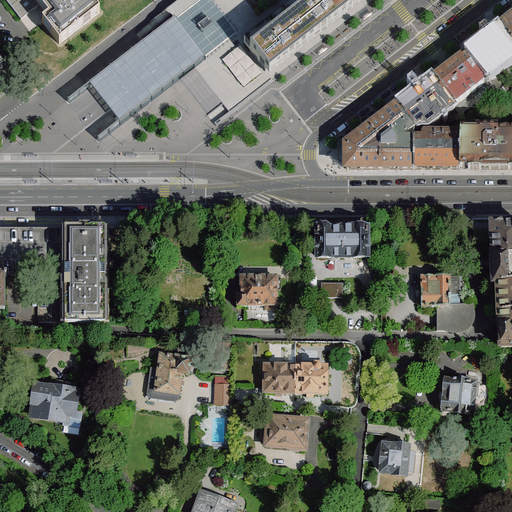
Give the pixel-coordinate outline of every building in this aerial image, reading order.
[(40,6),(34,0),(5,0),(21,20),(40,6)] [(34,0),(40,6),(49,18),(43,23),(60,44),(100,13),(89,0),(34,0)] [(366,0),(295,0),(240,42),(267,76),(366,0)] [(117,127),(207,60),(173,20),(88,86),(103,106),(117,127)] [(511,23),(502,31),(511,46),(511,23)] [(511,46),(502,31),(467,58),(486,83),(499,74),(507,67),(511,63),(511,46)] [(467,58),(435,82),(455,108),(467,100),(476,93),(488,84),(486,83),(467,58)] [(511,75),(511,73),(510,70),(501,76),(505,81),(511,75)] [(501,76),(499,74),(486,83),(488,84),(492,90),(505,81),(501,76)] [(435,82),(399,109),(416,131),(422,127),(424,129),(428,129),(455,108),(435,82)] [(476,93),(481,99),(492,90),(488,84),(476,93)] [(511,90),(508,84),(496,92),(507,108),(511,104),(511,90)] [(481,99),(476,93),(467,100),(472,106),(481,99)] [(460,115),(472,106),(467,100),(455,108),(460,115)] [(416,131),(399,109),(347,149),(348,171),(415,170),(414,143),(401,142),(416,131)] [(511,133),(499,134),(499,131),(478,131),(478,133),(461,133),(461,137),(460,170),(469,170),(469,172),(511,171),(511,133)] [(422,142),(414,143),(415,170),(460,170),(461,137),(425,137),(422,139),(422,142)] [(511,219),(474,220),(472,223),(475,243),(493,242),(492,228),(511,227),(511,226),(511,225),(511,219)] [(318,230),(369,229),(369,220),(306,221),(306,240),(319,240),(318,230)] [(511,225),(511,226),(511,227),(492,228),(493,242),(494,286),(498,285),(511,284),(511,225)] [(369,229),(318,230),(319,240),(319,253),(319,258),(368,258),(369,229)] [(0,274),(6,274),(38,274),(56,274),(67,274),(67,232),(0,232),(0,274)] [(105,232),(67,232),(67,274),(67,325),(105,325),(105,268),(105,232)] [(129,232),(105,232),(105,268),(129,268),(129,232)] [(306,264),(305,249),(292,250),(292,264),(306,264)] [(437,278),(421,279),(422,297),(419,297),(418,300),(418,305),(421,308),(422,308),(422,309),(437,309),(437,312),(447,312),(451,312),(451,308),(451,296),(463,296),(463,279),(450,278),(450,276),(446,273),(440,273),(436,276),(437,278)] [(254,279),(242,279),(242,296),(237,297),(238,309),(248,309),(248,307),(277,307),(277,279),(265,279),(265,277),(262,275),(256,275),(254,277),(254,279)] [(342,296),(343,283),(322,282),(321,295),(342,296)] [(511,349),(511,284),(498,285),(501,350),(511,349)] [(472,308),(451,308),(451,312),(447,312),(447,333),(459,333),(464,332),(470,327),(473,323),(474,317),(472,308)] [(447,312),(437,312),(437,332),(447,333),(447,312)] [(177,358),(161,356),(156,392),(179,395),(182,374),(190,375),(193,351),(178,349),(177,358)] [(284,366),(284,350),(274,349),(274,366),(284,366)] [(212,370),(232,371),(233,350),(218,350),(218,355),(213,355),(212,370)] [(296,367),(265,367),(265,394),(295,395),(296,367)] [(327,368),(296,367),(295,395),(326,395),(327,368)] [(348,375),(348,372),(331,370),(331,395),(345,397),(348,375)] [(360,374),(348,375),(345,397),(358,401),(360,374)] [(467,383),(446,381),(442,413),(458,414),(474,416),(486,417),(489,386),(467,384),(467,383)] [(55,392),(38,389),(36,403),(38,404),(37,415),(64,419),(65,411),(72,412),(76,385),(63,383),(62,388),(56,387),(55,392)] [(232,386),(217,386),(216,406),(231,406),(232,386)] [(474,416),(458,414),(457,424),(473,425),(474,416)] [(308,422),(269,418),(268,429),(267,442),(266,447),(306,451),(308,422)] [(409,449),(385,447),(383,473),(406,476),(409,449)] [(371,492),(373,475),(364,474),(362,491),(371,492)] [(213,498),(204,495),(197,511),(231,511),(233,509),(212,501),(213,498)] [(440,510),(441,501),(425,500),(424,509),(440,510)] [(339,511),(339,503),(331,502),(330,511),(339,511)]
